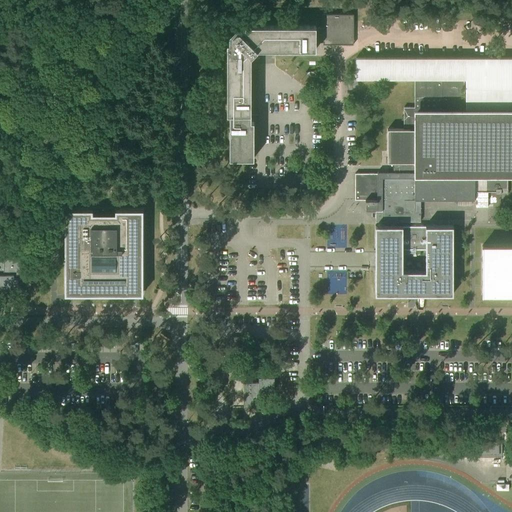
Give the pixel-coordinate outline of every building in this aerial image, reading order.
[(228,42),(227,113),(230,113),(230,157),(254,158),(254,121),(257,121),(257,113),(251,113),(252,55),(258,49),(316,49),(316,41),(324,41),(323,44),(326,44),(354,44),(354,36),(354,13),(324,13),(324,26),(316,26),(316,25),(245,24),(245,26),(237,26),(230,34),(230,42),(228,42)] [(356,58),(356,78),(382,78),(416,78),(416,80),(415,80),(415,106),(404,106),(404,128),(388,128),(388,161),(393,161),(394,172),(377,172),(377,173),(377,198),(365,198),(366,210),(376,210),(375,221),(421,221),(421,199),(475,199),(475,191),(496,191),(496,194),(501,194),(508,194),(508,178),(511,178),(511,57),(416,58),(356,58)] [(356,173),(355,199),(365,198),(377,198),(377,173),(356,173)] [(65,271),(65,294),(66,294),(73,294),(84,294),(124,294),(130,294),(136,294),(143,294),(143,286),(143,275),(143,209),(116,209),(116,213),(92,213),(92,209),(65,209),(65,233),(65,236),(65,238),(65,244),(65,271)] [(375,270),(375,293),(408,293),(415,293),(453,294),(453,228),(453,225),(376,225),(375,248),(375,270)] [(482,244),(482,294),(499,294),(511,294),(511,244),(499,244),(482,244)] [(0,289),(18,289),(18,277),(14,277),(14,273),(18,274),(21,271),(21,259),(18,256),(7,256),(4,258),(4,261),(0,260),(0,289)] [(259,382),(244,382),(244,406),(244,407),(259,407),(259,392),(272,392),(272,388),(274,388),(274,377),(259,377),(259,382)] [(458,453),(458,454),(462,454),(502,454),(502,440),(459,441),(459,442),(458,453)]
